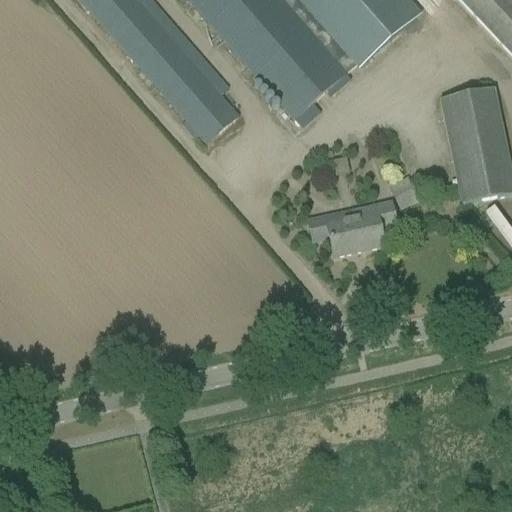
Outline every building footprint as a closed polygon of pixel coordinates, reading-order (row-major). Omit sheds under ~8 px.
[(76,0),(206,149),(238,121),(235,118),(138,7),(145,0),(76,0)] [(185,0),(294,124),(302,134),(321,118),(312,109),(346,79),(345,78),(355,70),(358,74),(422,19),(405,0),(185,0)] [(453,0),(511,62),(511,3),(509,0),(453,0)] [(511,199),(511,183),(511,179),(493,94),(440,105),(461,210),(511,199)] [(407,182),(388,191),(399,215),(419,206),(407,182)] [(379,236),(396,233),(390,207),(373,211),(307,226),(312,247),(328,244),(333,263),(383,252),(379,236)] [(315,511),(314,503),(268,511),(315,511)]
